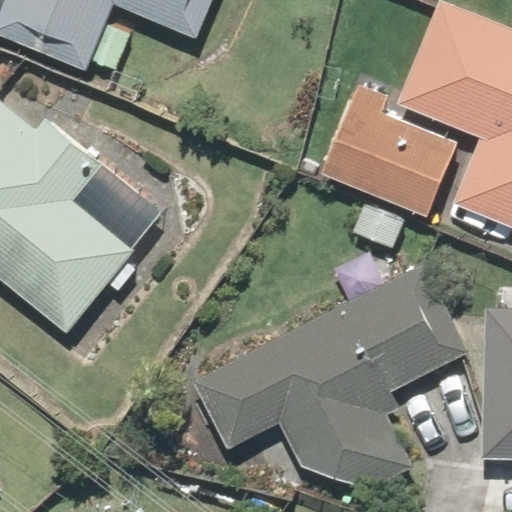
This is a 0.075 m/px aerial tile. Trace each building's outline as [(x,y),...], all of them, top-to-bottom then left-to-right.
[(8,0),(0,20),(0,33),(86,68),(89,60),(115,71),(132,31),(104,20),(111,3),(200,39),(215,0),(8,0)] [(511,20),(508,30),(445,2),(401,102),(480,137),(451,203),(511,229),(511,20)] [(343,87),(310,166),(438,221),(472,142),(343,87)] [(162,217),(41,119),(30,132),(0,107),(0,277),(68,333),(162,217)] [(456,357),(414,272),(186,384),(221,454),(285,422),(329,511),(409,471),(384,421),(404,412),(392,388),(456,357)] [(511,302),(484,301),(474,453),(511,455),(511,302)] [(0,490),(12,483),(0,464),(0,490)]
